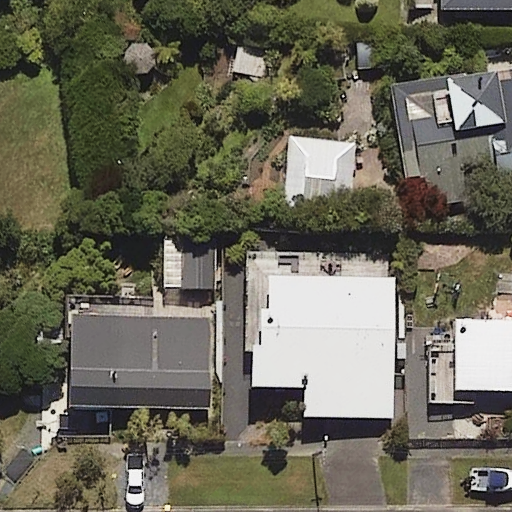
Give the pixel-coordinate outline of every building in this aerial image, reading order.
[(511,0),(441,0),(442,14),(511,12),(511,0)] [(397,38),(354,40),(356,70),(399,67),(397,38)] [(511,75),(394,84),(400,178),(430,176),(432,205),(502,200),(501,186),(511,184),(511,75)] [(352,144),(285,143),(285,213),(351,214),(352,144)] [(214,290),(213,240),(163,241),(164,290),(214,290)] [(389,280),(264,284),(265,328),(250,328),(252,393),(305,391),(305,419),(394,417),(389,280)] [(206,319),(68,323),(71,412),(209,408),(206,319)] [(511,393),(511,322),(453,323),(453,394),(511,393)]
